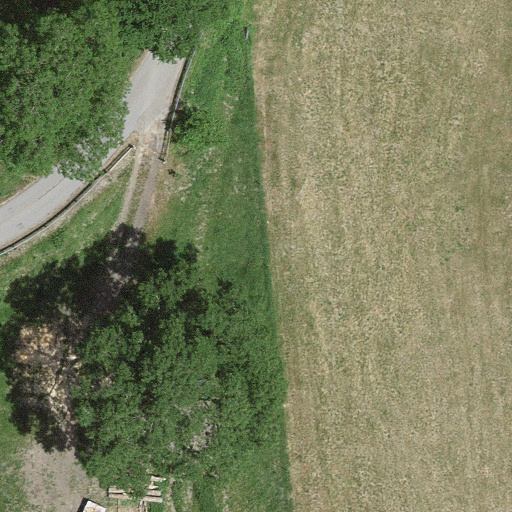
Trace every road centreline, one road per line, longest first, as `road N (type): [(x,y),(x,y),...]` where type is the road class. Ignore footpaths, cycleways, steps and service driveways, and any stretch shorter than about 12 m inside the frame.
road 1 (track): [(73,511),(96,354),(151,143),(149,86)]
road 2 (residential): [(194,0),(118,128),(0,226)]
